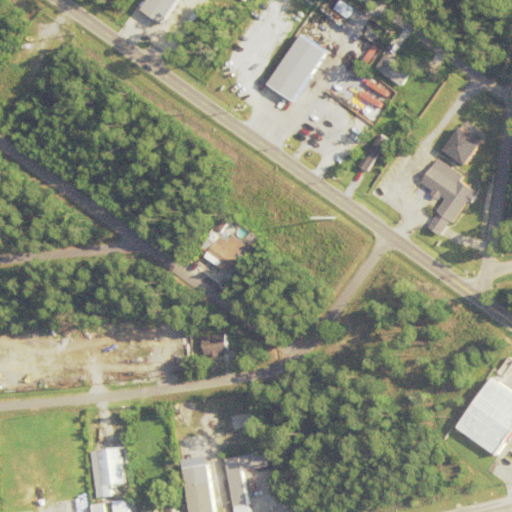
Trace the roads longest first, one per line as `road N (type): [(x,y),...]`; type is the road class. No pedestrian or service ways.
road 1 (tertiary): [(59,0),(511,325)]
road 2 (residential): [(299,358),(0,142)]
road 3 (residential): [(0,409),(238,381),(299,358)]
road 4 (residential): [(369,0),(511,94)]
road 5 (residential): [(490,275),(511,117)]
road 6 (residential): [(299,358),(387,235)]
road 7 (residential): [(0,262),(149,250)]
